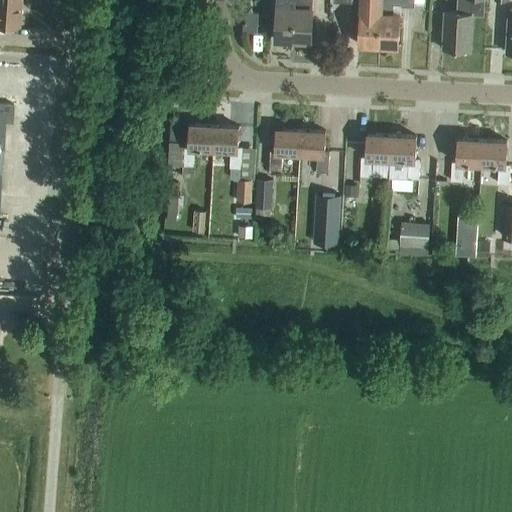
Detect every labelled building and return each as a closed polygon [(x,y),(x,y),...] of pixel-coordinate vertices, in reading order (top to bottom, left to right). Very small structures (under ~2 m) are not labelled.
[(276,0),(275,41),(293,42),(295,0),(276,0)] [(295,0),(293,42),(311,42),(312,9),(312,0),(295,0)] [(378,46),(380,0),(333,0),(334,1),(354,2),(353,18),(356,22),(360,22),(358,45),(378,46)] [(380,0),(378,46),(398,47),(400,14),(393,14),(394,4),(401,4),(401,6),(414,7),(414,0),(380,0)] [(457,0),(457,13),(445,12),(443,50),(470,51),(472,15),(484,16),(484,0),(457,0)] [(0,26),(19,27),(20,3),(0,1),(0,26)] [(0,171),(4,123),(12,123),(13,105),(0,104),(0,171)] [(184,144),(183,165),(182,177),(194,178),(196,149),(213,150),(214,125),(190,124),(189,145),(184,144)] [(238,179),(241,179),(242,168),(243,147),(238,147),(239,127),(214,125),(213,150),(231,151),(230,168),(229,179),(238,179)] [(300,155),(301,130),(276,129),(275,149),(271,148),(269,170),(281,170),(282,154),(300,155)] [(301,130),(300,155),(317,156),(316,172),(328,173),(329,152),(324,151),(326,132),(301,130)] [(391,160),(392,135),(367,134),(366,157),(361,157),(360,176),(372,177),(373,159),(391,160)] [(392,135),(391,160),(389,178),(419,179),(420,160),(415,160),(416,136),(392,135)] [(481,165),(483,140),(458,139),(457,162),(452,162),(451,181),(463,182),(464,164),(481,165)] [(507,141),(483,140),(481,165),(499,166),(498,184),(509,184),(511,165),(506,165),(507,141)] [(251,202),(252,179),(241,179),(238,179),(237,201),(251,202)] [(272,180),(257,180),(256,208),(256,215),(270,215),(270,208),(271,208),(272,180)] [(176,221),(179,184),(171,184),(167,221),(176,221)] [(357,185),(345,184),(344,196),(356,196),(357,185)] [(339,231),(341,195),(315,194),(314,230),(339,231)] [(511,237),(511,202),(503,202),(501,237),(511,237)] [(198,211),(197,231),(205,232),(206,211),(198,211)] [(400,249),(400,253),(428,255),(429,223),(401,221),(400,239),(400,249)] [(252,226),(238,225),(238,237),(252,238),(252,226)] [(400,239),(389,238),(388,248),(400,249),(400,239)]
